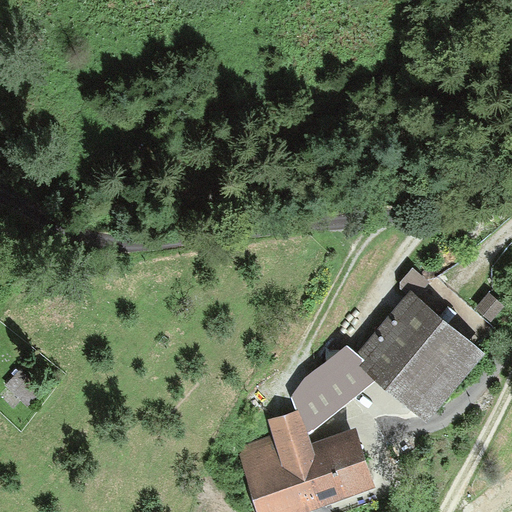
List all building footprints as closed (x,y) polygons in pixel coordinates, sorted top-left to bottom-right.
[(492,319),(503,304),(491,294),(479,309),(492,319)] [(381,371),(424,406),(473,348),(413,298),(364,357),(381,371)] [(308,430),(381,371),(364,357),(348,345),(305,381),(294,397),(308,430)] [(43,382),(20,365),(0,392),(0,394),(15,405),(21,397),(28,403),(43,382)] [(305,511),(302,502),(366,481),(350,434),(309,448),(297,412),(270,421),(276,439),(239,452),(259,511),(305,511)]
